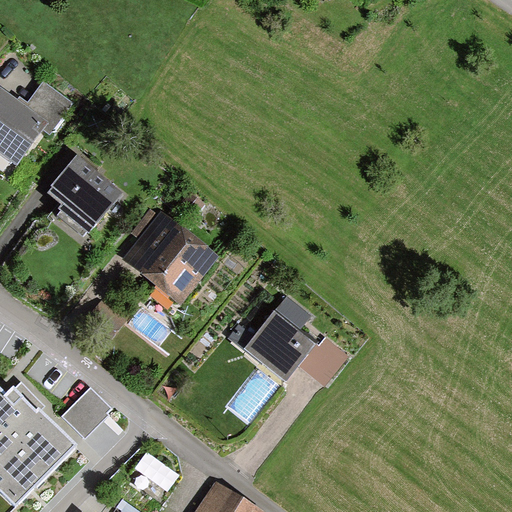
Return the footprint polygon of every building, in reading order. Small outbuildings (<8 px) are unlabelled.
[(342,0),(318,0),(335,11),(342,0)] [(49,141),(0,105),(0,172),(17,185),(49,141)] [(124,203),(72,165),(42,205),(94,243),(124,203)] [(220,259),(160,213),(122,262),(181,308),(220,259)] [(248,328),(231,349),(289,395),(328,347),(286,314),(264,342),(248,328)] [(91,387),(62,417),(86,439),(114,409),(91,387)] [(0,393),(0,488),(18,506),(73,449),(15,393),(7,401),(0,393)] [(170,490),(183,472),(149,450),(137,468),(170,490)] [(242,511),(211,491),(197,511),(242,511)]
